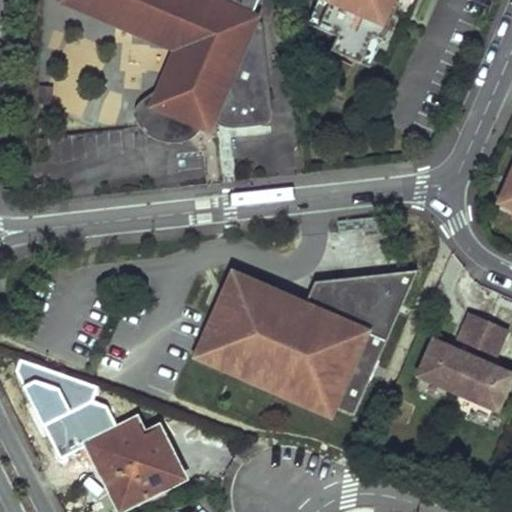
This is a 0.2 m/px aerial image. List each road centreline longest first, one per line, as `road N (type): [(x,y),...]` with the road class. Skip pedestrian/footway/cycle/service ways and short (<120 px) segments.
road 1 (residential): [(453,185),(54,227)]
road 2 (residential): [(453,185),(511,47)]
road 3 (residential): [(314,511),(356,492),(455,511)]
